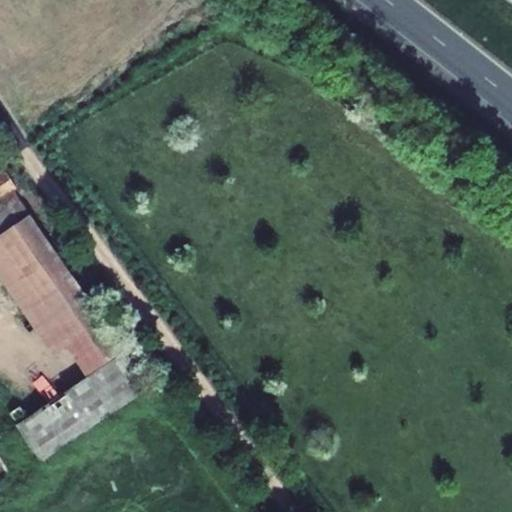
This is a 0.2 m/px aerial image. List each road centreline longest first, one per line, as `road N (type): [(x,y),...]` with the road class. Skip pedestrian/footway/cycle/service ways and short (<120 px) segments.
road 1 (residential): [(0,118),(289,511)]
road 2 (motorway): [(385,0),(511,99)]
